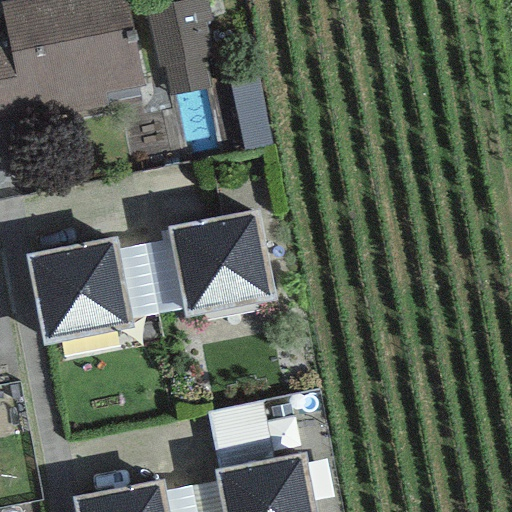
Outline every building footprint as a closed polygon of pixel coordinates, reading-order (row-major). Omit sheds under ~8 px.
[(126,0),(19,0),(0,4),(7,38),(0,39),(0,126),(107,105),(105,94),(144,86),(126,0)] [(205,0),(189,0),(146,9),(157,66),(164,64),(170,95),(207,88),(201,59),(217,56),(205,0)] [(259,78),(229,84),(242,150),(272,144),(259,78)] [(258,211),(167,228),(170,239),(183,310),(184,319),(275,302),(258,211)] [(115,238),(25,255),(43,346),(133,329),(131,320),(118,249),(115,238)] [(170,239),(118,249),(131,320),(183,310),(170,239)] [(261,401),(207,412),(219,471),(273,460),(261,401)] [(219,471),(213,472),(216,483),(220,511),(314,511),(304,455),(273,460),(219,471)] [(161,482),(71,499),(73,511),(167,511),(164,493),(161,482)] [(220,511),(216,483),(164,493),(167,511),(220,511)]
